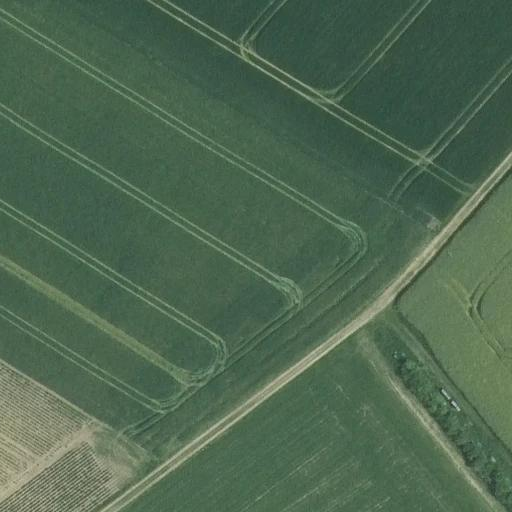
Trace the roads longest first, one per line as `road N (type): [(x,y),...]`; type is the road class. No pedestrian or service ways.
road 1 (track): [(104,511),(380,302),(511,156)]
road 2 (track): [(380,302),(511,464)]
